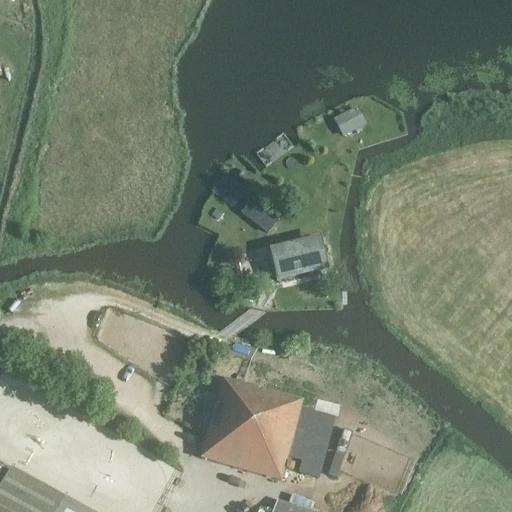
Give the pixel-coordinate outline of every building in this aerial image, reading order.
[(343,139),(368,126),(358,108),(334,121),(343,139)] [(258,153),(267,166),(294,147),(285,134),(258,153)] [(249,194),(232,181),(222,194),(238,209),(249,194)] [(274,222),(263,211),(249,225),(260,236),(274,222)] [(322,240),(271,252),(278,283),(329,270),(322,240)] [(205,441),(200,460),(281,484),(288,459),(302,463),(300,475),(318,479),(321,468),(329,470),(338,437),(340,437),(341,431),(340,430),(340,429),(341,429),(342,426),(341,425),(342,421),(301,410),(304,404),(223,380),(205,441)] [(85,511),(11,471),(0,491),(0,511),(85,511)] [(302,511),(276,503),(272,511),(302,511)]
